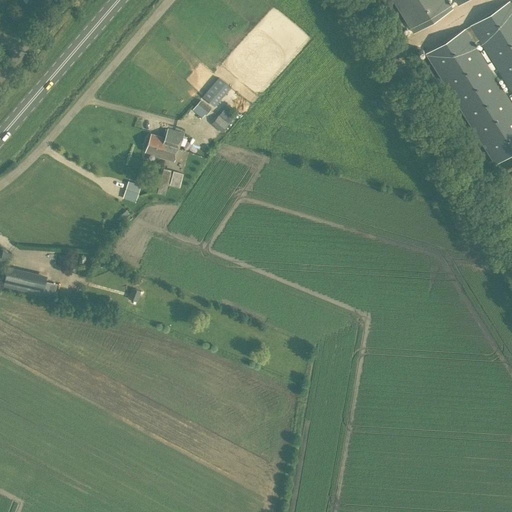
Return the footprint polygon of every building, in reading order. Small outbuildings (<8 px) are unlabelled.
[(392,0),(412,33),(436,18),(452,8),(447,0),(456,0),(459,4),(465,0),(392,0)] [(511,1),(511,0),(509,0),(428,51),(497,161),(511,151),(511,100),(474,41),(481,37),(511,85),(511,1)] [(219,76),(203,95),(214,105),(231,87),(219,76)] [(193,108),(202,116),(205,113),(206,114),(211,109),(200,100),(193,108)] [(228,123),(219,115),(212,123),(221,131),(228,123)] [(165,138),(163,143),(179,148),(184,133),(168,128),(165,138)] [(151,133),(144,151),(174,161),(179,148),(163,143),(165,138),(151,133)] [(163,168),(156,193),(165,195),(171,170),(163,168)] [(173,171),(169,185),(179,187),(183,173),(173,171)] [(138,192),(130,190),(125,188),(122,198),(135,202),(138,192)] [(120,222),(129,213),(124,208),(118,214),(120,215),(116,218),(120,222)] [(41,297),(55,299),(55,298),(59,299),(61,286),(57,285),(57,283),(46,281),(47,273),(7,266),(2,288),(41,295),(41,297)] [(132,287),(128,298),(138,301),(141,290),(132,287)]
